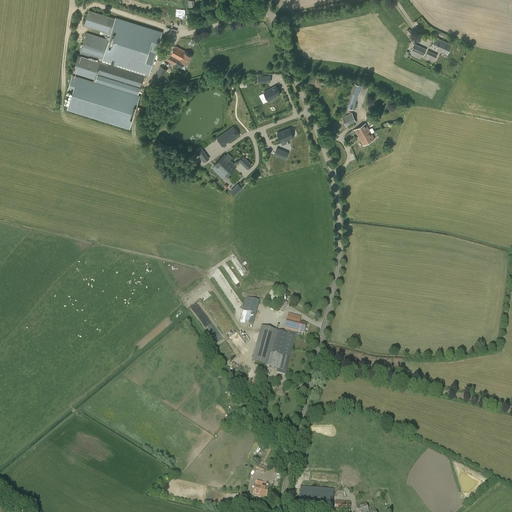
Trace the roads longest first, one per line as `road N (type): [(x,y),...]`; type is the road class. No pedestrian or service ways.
road 1 (unclassified): [(279,511),(339,240),(329,164),(266,0)]
road 2 (track): [(511,412),(315,363)]
